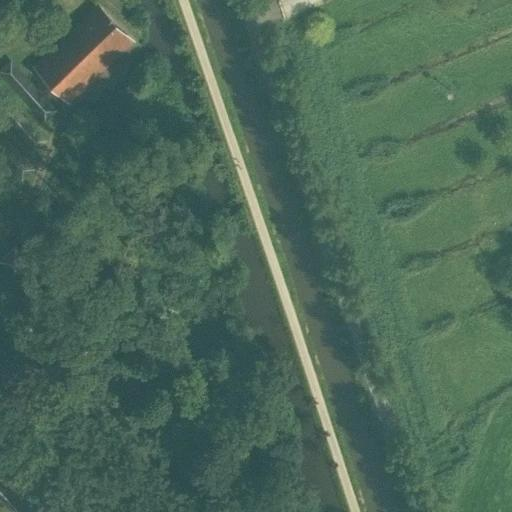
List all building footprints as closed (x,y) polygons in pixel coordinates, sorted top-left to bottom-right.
[(102,12),(42,71),(65,94),(125,36),(102,12)] [(13,58),(0,69),(45,122),(57,112),(13,58)] [(4,102),(0,106),(0,116),(33,151),(43,143),(4,102)] [(0,132),(0,155),(19,175),(31,165),(0,132)] [(15,244),(0,256),(1,257),(13,271),(28,258),(15,244)]
